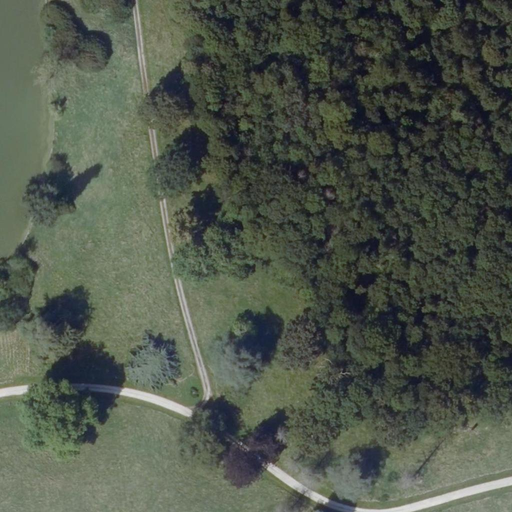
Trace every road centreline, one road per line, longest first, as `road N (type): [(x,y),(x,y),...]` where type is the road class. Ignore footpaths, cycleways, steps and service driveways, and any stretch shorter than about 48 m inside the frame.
road 1 (unclassified): [(131,0),(164,229),(205,393),(200,413)]
road 2 (unclassified): [(0,395),(100,390),(200,413)]
road 3 (unclassified): [(200,413),(292,486),(348,511)]
